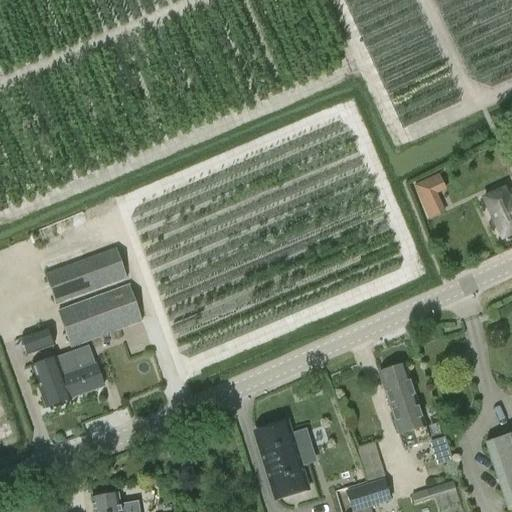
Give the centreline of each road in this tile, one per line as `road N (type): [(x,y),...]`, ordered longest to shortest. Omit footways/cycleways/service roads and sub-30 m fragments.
road 1 (unclassified): [(0,480),(155,425),(511,263)]
road 2 (unknown): [(459,289),(494,395),(473,456),(492,511)]
road 3 (unknown): [(43,465),(0,315)]
